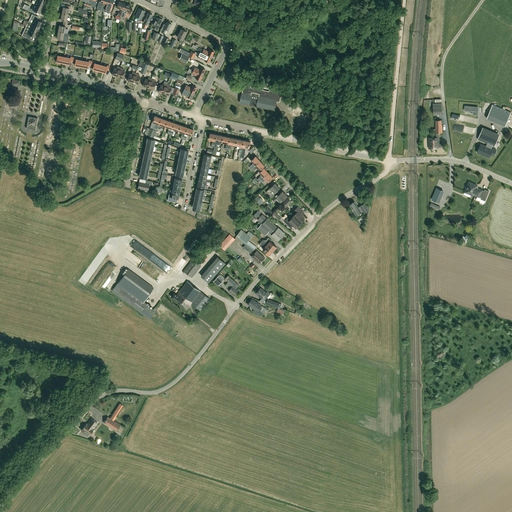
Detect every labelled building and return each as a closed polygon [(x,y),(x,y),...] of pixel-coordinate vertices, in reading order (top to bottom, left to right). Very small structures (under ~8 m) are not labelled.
[(45,3),(37,0),(33,0),(35,1),(34,4),(43,8),(45,3)] [(97,9),(104,11),(107,0),(100,0),(101,0),(100,0),(99,0),(97,8),(97,9)] [(107,0),(104,11),(109,13),(112,6),(113,0),(107,0)] [(126,11),(131,12),(132,9),(129,8),(130,5),(124,3),(122,9),(121,13),(122,13),(120,17),(120,19),(122,20),(123,19),(126,11)] [(43,8),(34,4),(32,9),(41,13),(43,8)] [(63,7),(62,13),(68,14),(69,8),(70,8),(71,6),(67,5),(66,7),(63,7)] [(141,19),(143,16),(144,16),(145,15),(144,14),(145,11),(139,8),(135,16),(141,19)] [(142,27),(145,28),(152,14),(148,12),(143,22),(144,23),(142,27)] [(32,14),(28,22),(40,27),(43,22),(33,18),(34,15),(32,14)] [(154,19),(153,22),(152,22),(151,27),(152,27),(157,29),(158,26),(162,19),(157,17),(155,20),(154,19)] [(26,26),(38,32),(40,27),(28,22),(26,21),(25,22),(27,23),(26,26)] [(137,21),(134,21),(133,31),(136,31),(136,30),(137,30),(137,33),(141,34),(142,28),(138,28),(137,28),(137,21)] [(166,21),(165,24),(164,24),(160,31),(164,33),(166,30),(168,31),(171,24),(166,21)] [(59,25),(58,31),(67,33),(68,29),(65,29),(65,26),(67,27),(67,24),(63,23),(62,26),(59,25)] [(36,37),(38,32),(26,26),(22,35),(28,38),(30,34),(36,37)] [(179,41),(183,43),(185,39),(183,38),(186,31),(181,29),(177,37),(180,38),(179,41)] [(67,33),(58,31),(57,38),(60,39),(59,41),(67,42),(69,34),(67,33)] [(194,49),(200,52),(201,52),(202,49),(198,47),(199,45),(196,44),(194,49)] [(203,49),(202,52),(211,57),(214,51),(209,49),(208,51),(203,49)] [(117,52),(115,59),(121,61),(124,55),(117,52)] [(211,57),(202,52),(201,52),(200,52),(197,57),(204,60),(208,62),(211,57)] [(63,63),(64,57),(58,55),(58,54),(56,54),(55,58),(57,58),(56,61),(63,63)] [(182,54),(179,59),(187,63),(189,58),(182,54)] [(75,65),(81,66),(82,60),(76,59),(76,58),(74,57),(73,61),(75,62),(75,65)] [(93,69),(99,71),(101,65),(94,63),(95,62),(92,61),(91,65),(93,66),(93,69)] [(148,63),(144,62),(140,73),(144,74),(146,69),(148,64),(148,63)] [(117,76),(120,67),(117,66),(116,68),(114,67),(112,74),(117,76)] [(202,75),(193,70),(191,74),(196,76),(195,78),(200,81),(202,75)] [(127,80),(133,82),(136,73),(132,72),(132,74),(130,73),(127,80)] [(148,88),(151,79),(148,77),(147,79),(145,79),(142,86),(148,88)] [(163,93),(167,84),(163,83),(163,85),(160,84),(158,91),(163,93)] [(280,102),(282,91),(269,88),(269,91),(260,89),(260,86),(256,85),(255,88),(250,87),(250,84),(245,83),(243,93),(242,93),(240,102),(249,104),(256,106),(257,106),(275,109),(276,101),(280,102)] [(184,88),(194,93),(196,87),(192,85),(191,87),(186,85),(184,88)] [(191,98),(194,93),(184,88),(183,92),(187,94),(186,96),(191,98)] [(441,103),(433,103),(433,114),(442,114),(441,103)] [(492,104),(487,118),(505,126),(511,112),(492,104)] [(478,107),(465,106),(465,107),(465,111),(473,111),(473,114),(478,115),(478,110),(478,107)] [(26,128),(35,130),(37,118),(29,116),(26,128)] [(158,126),(159,124),(161,118),(154,116),(152,122),(155,123),(153,129),(150,128),(147,127),(145,134),(153,137),(155,132),(156,132),(157,130),(158,126)] [(167,120),(161,118),(159,124),(161,125),(165,126),(167,120)] [(165,126),(171,129),(174,122),(167,120),(165,126)] [(435,120),(435,133),(436,133),(436,137),(428,137),(429,148),(438,147),(438,138),(439,138),(439,136),(440,136),(440,135),(441,135),(442,133),(441,120),(435,120)] [(180,125),(174,122),(171,129),(178,131),(180,125)] [(180,125),(178,131),(181,132),(181,134),(182,134),(180,138),(183,139),(185,133),(184,133),(187,127),(180,125)] [(185,133),(183,139),(185,140),(187,134),(191,135),(193,129),(187,127),(184,133),(185,133)] [(489,143),(487,147),(490,148),(492,144),(495,146),(499,136),(482,129),(478,139),(489,143)] [(222,142),(224,136),(217,134),(216,141),(215,143),(214,147),(217,147),(218,144),(221,145),(221,142),(222,142)] [(245,149),(245,147),(249,148),(251,141),(250,141),(250,140),(248,140),(247,141),(244,140),(243,146),(242,149),(242,153),(241,155),(241,158),(244,158),(245,153),(245,149)] [(493,149),(490,148),(487,147),(481,144),(477,152),(489,157),(491,154),(494,155),(496,149),(493,148),(493,149)] [(203,160),(211,162),(212,155),(205,154),(203,160)] [(256,165),(260,161),(256,156),(251,160),(256,165)] [(265,165),(260,161),(256,165),(260,170),(265,165)] [(259,181),(269,172),(267,170),(267,169),(266,168),(265,168),(264,168),(259,172),(262,175),(260,176),(261,176),(257,179),(259,181)] [(269,172),(259,181),(261,183),(266,179),(268,182),(273,177),(269,172)] [(207,178),(208,175),(201,173),(199,180),(206,181),(210,182),(211,179),(207,178)] [(173,184),(181,186),(182,179),(175,178),(173,184)] [(146,180),(145,183),(139,182),(138,188),(148,190),(149,184),(152,184),(152,181),(146,180)] [(206,185),(206,181),(199,180),(198,186),(205,188),(207,189),(208,186),(206,185)] [(485,187),(484,191),(477,188),(477,186),(477,185),(469,182),(467,185),(466,185),(465,187),(466,188),(465,190),(471,193),(471,194),(473,195),(473,194),(485,199),(490,189),(485,187)] [(271,192),(273,194),(275,192),(280,188),(275,183),(270,188),(273,190),(271,192)] [(196,195),(203,196),(205,190),(197,188),(196,195)] [(437,188),(432,199),(439,202),(444,191),(437,188)] [(178,199),(179,192),(172,190),(170,190),(168,200),(172,201),(173,198),(178,199)] [(280,203),(287,196),(283,191),(278,196),(277,195),(272,199),(275,202),(277,200),(280,203)] [(195,201),(202,203),(203,196),(196,195),(195,201)] [(202,203),(195,201),(193,208),(200,209),(202,203)] [(358,208),(354,202),(349,205),(353,212),(356,216),(363,212),(364,214),(369,211),(364,204),(360,206),(360,207),(358,208)] [(296,213),(294,215),(301,222),(302,221),(303,222),(304,222),(304,221),(305,221),(305,220),(305,219),(305,218),(301,214),(303,212),(298,207),(294,211),(296,213)] [(262,224),(267,218),(258,210),(253,215),(262,223),(262,224)] [(279,221),(282,218),(276,212),(273,216),(279,221)] [(301,222),(294,215),(293,216),(291,219),(288,217),(284,221),(289,226),(292,224),(296,228),(297,228),(298,228),(299,228),(299,227),(299,226),(299,225),(301,223),(300,223),(301,222)] [(268,218),(267,218),(262,224),(262,223),(262,224),(260,222),(256,226),(258,228),(265,235),(268,231),(269,233),(272,235),(278,228),(277,227),(268,218)] [(279,227),(278,228),(272,235),(278,240),(277,240),(278,241),(285,233),(284,233),(279,227)] [(245,244),(243,247),(251,253),(257,247),(249,241),(254,235),(249,231),(247,233),(244,231),(238,239),(244,243),(245,244)] [(230,234),(219,245),(224,250),(234,238),(230,234)] [(277,247),(270,241),(271,240),(269,238),(266,242),(263,240),(262,241),(264,243),(263,244),(272,252),(274,250),(275,251),(277,249),(276,248),(277,247)] [(264,243),(262,241),(259,244),(264,249),(263,250),(269,255),(272,252),(263,244),(264,243)] [(260,264),(265,258),(257,251),(252,257),(260,264)] [(134,269),(136,266),(127,259),(125,262),(134,269)] [(201,266),(192,260),(184,271),(192,277),(201,266)] [(111,291),(150,319),(155,311),(143,302),(154,288),(128,268),(111,291)] [(220,274),(214,281),(219,285),(225,278),(220,274)] [(234,295),(238,290),(236,289),(240,285),(232,278),(231,278),(230,277),(227,280),(228,281),(225,285),(230,289),(229,291),(234,295)] [(192,301),(200,291),(189,282),(185,287),(184,286),(177,295),(174,293),(171,297),(187,309),(191,303),(200,311),(210,299),(201,292),(192,302),(192,301)] [(262,298),(263,297),(266,299),(270,294),(268,291),(267,293),(261,288),(256,294),(262,298)] [(258,311),(262,306),(252,299),(248,304),(254,309),(252,311),(257,315),(259,312),(258,311)] [(267,299),(266,303),(280,308),(282,304),(267,299)] [(108,416),(104,423),(116,431),(120,425),(113,420),(123,405),(120,403),(110,418),(108,416)] [(86,424),(81,430),(83,431),(82,433),(87,437),(94,429),(93,429),(97,423),(91,418),(88,423),(89,423),(88,425),(86,424)]
